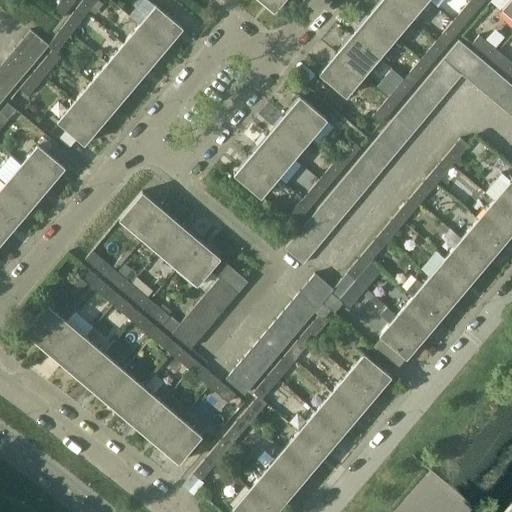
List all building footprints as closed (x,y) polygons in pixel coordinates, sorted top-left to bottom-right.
[(61,19),(75,0),(61,0),(52,13),(61,19)] [(96,0),(82,0),(76,9),(85,16),(96,0)] [(259,0),(273,11),(282,0),(259,0)] [(388,0),(379,0),(367,15),(394,38),(410,18),(388,0)] [(388,0),(410,18),(425,0),(388,0)] [(469,0),(468,2),(476,9),(483,0),(469,0)] [(511,0),(507,0),(500,8),(511,17),(511,0)] [(468,2),(452,21),(460,28),(476,9),(468,2)] [(138,24),(165,47),(182,27),(155,4),(138,24)] [(85,16),(76,9),(61,29),(69,36),(85,16)] [(351,34),(378,57),(394,38),(367,15),(351,34)] [(436,40),(444,47),(460,28),(452,21),(436,40)] [(122,43),(149,66),(165,47),(138,24),(122,43)] [(48,46),(47,47),(52,51),(60,58),(56,54),(69,36),(61,29),(48,46)] [(30,30),(22,40),(40,55),(47,47),(48,46),(30,30)] [(351,34),(335,54),(362,76),(378,57),(351,34)] [(471,44),(490,60),(497,52),(478,36),(471,44)] [(32,66),(40,55),(22,40),(13,50),(32,66)] [(436,40),(420,59),(428,66),(444,47),(436,40)] [(472,85),(488,66),(457,40),(442,59),(461,75),(472,85)] [(122,43),(105,63),(132,86),(149,66),(122,43)] [(13,50),(6,59),(24,75),(32,66),(13,50)] [(52,51),(35,70),(44,77),(60,58),(52,51)] [(511,73),(511,64),(497,52),(490,60),(510,77),(511,73)] [(345,96),(362,76),(335,54),(318,73),(345,96)] [(0,70),(16,84),(24,75),(6,59),(0,65),(0,70)] [(420,59),(404,78),(412,85),(428,66),(420,59)] [(461,75),(442,59),(430,74),(449,89),(461,75)] [(116,105),(132,86),(105,63),(89,82),(116,105)] [(488,66),(472,85),(485,96),(501,77),(488,66)] [(0,70),(0,85),(8,93),(16,84),(0,70)] [(27,97),(44,77),(35,70),(19,89),(27,97)] [(422,83),(441,99),(449,89),(430,74),(422,83)] [(501,77),(485,96),(494,103),(510,85),(501,77)] [(404,78),(387,98),(396,104),(412,85),(404,78)] [(89,82),(73,102),(99,124),(116,105),(89,82)] [(414,92),(433,108),(441,99),(422,83),(414,92)] [(0,101),(0,102),(8,93),(0,85),(0,101)] [(494,103),(504,111),(511,101),(511,86),(510,85),(494,103)] [(407,101),(425,117),(433,108),(414,92),(407,101)] [(299,96),(282,116),(309,139),(326,119),(299,96)] [(379,124),(396,104),(387,98),(371,117),(379,124)] [(399,111),(418,126),(425,117),(407,101),(399,111)] [(99,124),(73,102),(56,121),(83,144),(99,124)] [(391,120),(410,135),(418,126),(399,111),(391,120)] [(309,139),(282,116),(266,135),(292,158),(309,139)] [(384,129),(402,145),(410,135),(391,120),(384,129)] [(376,138),(395,154),(402,145),(384,129),(376,138)] [(266,135),(249,155),(276,178),(292,158),(266,135)] [(395,154),(376,138),(368,147),(387,163),(395,154)] [(459,138),(443,157),(451,164),(467,145),(459,138)] [(351,141),(335,160),(343,167),(359,148),(351,141)] [(37,144),(20,164),(47,187),(64,167),(62,165),(46,152),(37,144)] [(387,163),(368,147),(361,157),(379,172),(387,163)] [(260,197),(276,178),(249,155),(233,174),(260,197)] [(379,172),(361,157),(353,166),(371,181),(379,172)] [(443,157),(427,177),(435,184),(451,164),(443,157)] [(335,160),(318,180),(326,187),(343,167),(335,160)] [(20,164),(3,183),(30,206),(47,187),(20,164)] [(371,181),(353,166),(345,175),(364,191),(371,181)] [(364,191),(345,175),(338,184),(356,200),(364,191)] [(427,177),(410,196),(418,203),(435,184),(427,177)] [(302,199),(310,206),(326,187),(318,180),(302,199)] [(511,182),(509,180),(492,200),(511,216),(511,182)] [(3,183),(0,187),(0,213),(14,226),(30,206),(3,183)] [(356,200),(338,184),(330,194),(348,209),(356,200)] [(138,235),(161,208),(141,192),(119,219),(138,235)] [(341,218),(348,209),(330,194),(322,203),(341,218)] [(410,196),(394,215),(402,222),(418,203),(410,196)] [(286,218),(294,225),(310,206),(302,199),(286,218)] [(511,216),(492,200),(476,219),(503,241),(511,230),(511,216)] [(314,212),(333,227),(341,218),(322,203),(314,212)] [(138,235),(158,252),(180,225),(161,208),(138,235)] [(325,237),(333,227),(314,212),(307,221),(325,237)] [(0,213),(0,242),(14,226),(0,213)] [(394,215),(378,235),(386,242),(402,222),(394,215)] [(476,219),(460,238),(487,261),(503,241),(476,219)] [(325,237),(307,221),(299,230),(318,246),(325,237)] [(158,252),(176,268),(199,241),(180,225),(158,252)] [(299,230),(291,240),(310,255),(318,246),(299,230)] [(378,235),(361,254),(370,261),(386,242),(378,235)] [(460,238),(444,257),(470,280),(487,261),(460,238)] [(302,264),(310,255),(291,240),(284,249),(302,264)] [(199,241),(176,268),(196,284),(219,258),(199,241)] [(84,260),(104,276),(111,268),(91,251),(84,260)] [(361,254),(345,273),(354,280),(370,261),(361,254)] [(444,257),(427,277),(454,299),(470,280),(444,257)] [(73,272),(93,289),(99,280),(80,264),(73,272)] [(130,284),(111,268),(104,276),(123,292),(130,284)] [(313,273),(303,285),(322,301),(329,292),(332,289),(313,273)] [(332,289),(329,292),(337,299),(338,298),(354,280),(345,273),(332,289)] [(211,286),(229,301),(237,292),(219,277),(211,286)] [(415,279),(405,291),(411,296),(438,318),(454,299),(427,277),(421,284),(415,279)] [(93,289),(112,305),(119,297),(99,280),(93,289)] [(149,300),(130,284),(123,292),(142,308),(149,300)] [(303,285),(294,296),(313,311),(321,301),(322,301),(303,285)] [(222,310),(229,301),(211,286),(203,295),(222,310)] [(322,301),(321,301),(330,309),(334,312),(343,302),(338,298),(337,299),(329,292),(322,301)] [(214,320),(222,310),(203,295),(196,304),(214,320)] [(294,296),(287,305),(305,321),(313,311),(294,296)] [(411,296),(395,315),(422,337),(438,318),(411,296)] [(119,297),(112,305),(131,321),(138,313),(119,297)] [(168,316),(149,300),(142,308),(161,324),(168,316)] [(321,301),(313,311),(317,315),(322,319),(330,309),(321,301)] [(206,329),(214,320),(196,304),(188,313),(206,329)] [(23,331),(43,348),(65,321),(46,305),(23,331)] [(287,305),(279,314),(297,330),(305,321),(287,305)] [(388,323),(378,334),(380,336),(405,357),(422,337),(395,315),(387,308),(380,315),(388,323)] [(131,321),(150,338),(157,329),(138,313),(131,321)] [(198,338),(206,329),(188,313),(180,322),(198,338)] [(279,314),(271,323),(289,339),(297,330),(279,314)] [(169,315),(168,316),(161,324),(171,333),(178,325),(169,315)] [(317,315),(303,332),(311,339),(326,322),(322,319),(317,315)] [(43,348),(62,364),(84,337),(65,321),(43,348)] [(198,338),(180,322),(178,325),(171,333),(190,349),(198,338)] [(271,323),(263,333),(282,348),(289,339),(271,323)] [(150,338),(170,354),(177,346),(157,329),(150,338)] [(303,332),(287,351),(295,358),(311,339),(303,332)] [(263,333),(256,342),(274,357),(282,348),(263,333)] [(398,366),(405,357),(380,336),(373,344),(398,366)] [(62,364),(81,380),(103,353),(84,337),(62,364)] [(256,342),(248,351),(266,366),(274,357),(256,342)] [(177,346),(170,354),(189,370),(196,362),(177,346)] [(248,351),(240,360),(258,376),(266,366),(248,351)] [(287,351),(270,371),(278,378),(295,358),(287,351)] [(363,352),(348,370),(375,393),(390,375),(363,352)] [(81,380),(100,397),(123,370),(103,353),(81,380)] [(240,360),(233,369),(251,385),(258,376),(240,360)] [(189,370),(208,386),(215,378),(196,362),(189,370)] [(233,369),(225,379),(243,394),(251,385),(233,369)] [(142,386),(123,370),(100,397),(120,413),(142,386)] [(358,413),(375,393),(348,370),(332,389),(358,413)] [(270,371),(253,391),(262,398),(269,389),(278,378),(270,371)] [(234,394),(215,378),(208,386),(227,403),(234,394)] [(139,429),(162,403),(142,386),(120,413),(139,429)] [(342,432),(358,413),(332,389),(315,409),(342,432)] [(257,396),(241,414),(250,421),(265,403),(261,399),(262,398),(253,391),(252,392),(257,396)] [(162,403),(139,429),(158,445),(181,418),(162,403)] [(298,429),(325,452),(342,432),(315,409),(298,429)] [(241,414),(225,433),(234,440),(250,421),(241,414)] [(181,418),(158,445),(177,462),(200,435),(181,418)] [(298,429),(282,448),(309,471),(325,452),(298,429)] [(225,433),(209,453),(217,460),(234,440),(225,433)] [(282,448),(266,468),(293,490),(309,471),(282,448)] [(209,453),(192,473),(200,480),(217,460),(209,453)] [(266,468),(249,487),(276,510),(293,490),(266,468)] [(236,511),(274,511),(276,510),(249,487),(232,508),(236,511)] [(511,511),(511,501),(501,511),(511,511)]
